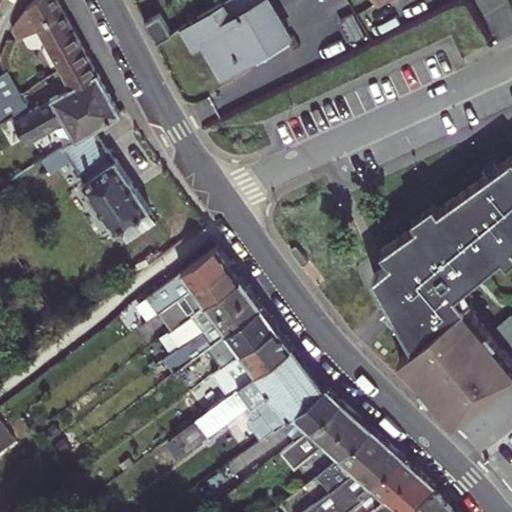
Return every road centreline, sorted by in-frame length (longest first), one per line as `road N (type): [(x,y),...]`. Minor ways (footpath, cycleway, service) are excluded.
road 1 (tertiary): [(222,193),(310,314),(499,511)]
road 2 (residential): [(511,62),(222,193)]
road 3 (tertiary): [(109,0),(222,193)]
road 4 (unknown): [(179,130),(314,53),(321,0)]
